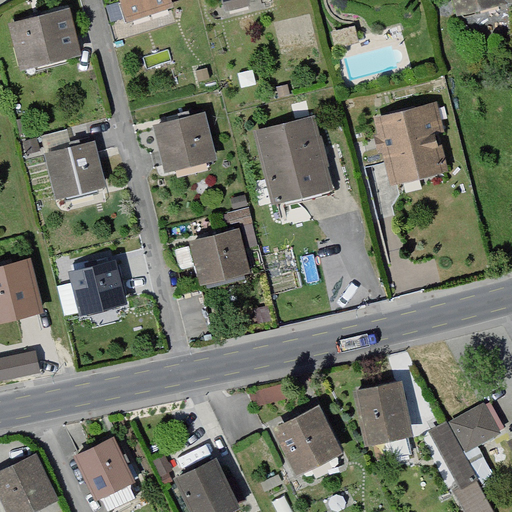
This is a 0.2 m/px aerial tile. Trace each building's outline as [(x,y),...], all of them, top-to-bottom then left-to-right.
[(168,0),(117,0),(126,30),(174,16),(168,0)] [(287,0),(220,0),(225,19),(288,2),(287,0)] [(511,0),(451,0),(457,22),(511,7),(511,0)] [(71,15),(7,30),(17,75),(81,60),(71,15)] [(435,107),(372,121),(388,192),(450,179),(435,107)] [(204,114),(151,129),(164,177),(217,162),(204,114)] [(313,119),(250,135),(261,180),(248,183),(256,217),(273,213),(272,205),(330,191),(313,119)] [(41,135),(44,149),(70,143),(67,129),(41,135)] [(98,144),(40,158),(51,204),(109,190),(98,144)] [(239,230),(187,246),(201,291),(253,275),(239,230)] [(0,325),(43,315),(30,262),(0,269),(0,325)] [(128,312),(115,264),(67,277),(80,325),(128,312)] [(0,356),(0,378),(39,371),(34,349),(0,356)] [(399,385),(353,393),(363,448),(409,440),(399,385)] [(480,406),(426,435),(456,491),(450,495),(459,511),(492,511),(463,456),(497,438),(480,406)] [(318,407),(271,430),(295,481),(343,458),(318,407)] [(112,441),(72,460),(94,507),(100,504),(104,511),(111,511),(133,502),(127,488),(133,485),(112,441)] [(34,456),(0,473),(0,506),(2,511),(40,511),(58,503),(34,456)] [(236,511),(238,511),(215,461),(173,480),(187,511),(236,511)]
